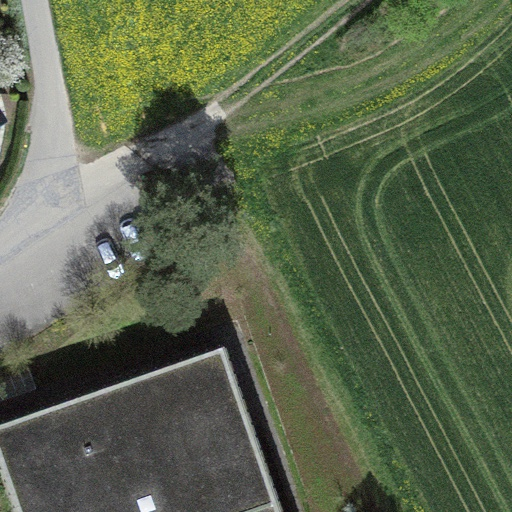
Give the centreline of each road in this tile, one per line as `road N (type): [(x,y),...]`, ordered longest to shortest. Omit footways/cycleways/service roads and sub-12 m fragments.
road 1 (track): [(186,126),(383,511)]
road 2 (track): [(353,0),(301,54),(45,216)]
